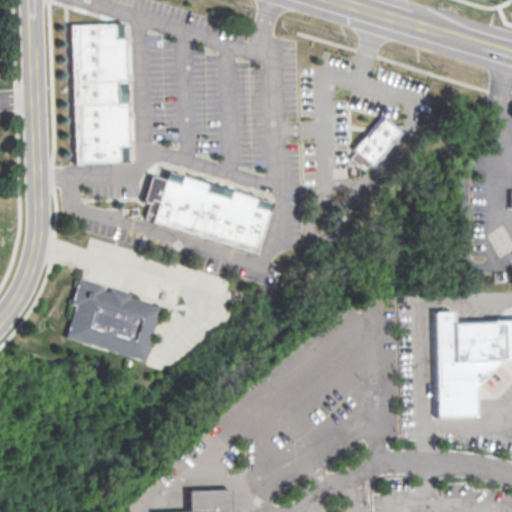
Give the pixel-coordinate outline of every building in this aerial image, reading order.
[(68,24),(121,22),(125,160),(73,162),(68,24)] [(381,119),(398,132),(365,173),(348,159),(355,151),(352,149),(362,137),(364,139),(381,119)] [(166,171),(269,202),(254,251),(151,220),(152,215),(145,213),(148,204),(142,202),(150,177),(156,179),(163,181),(166,171)] [(65,339),(75,306),(70,305),(78,279),(103,286),(102,291),(108,293),(109,289),(129,295),(128,299),(158,308),(143,362),(65,339)] [(433,417),(475,416),(474,368),(496,367),(496,359),(511,358),(511,320),(449,321),(449,310),(431,311),(433,417)] [(151,511),(226,511),(226,488),(184,489),(185,511),(151,511)]
